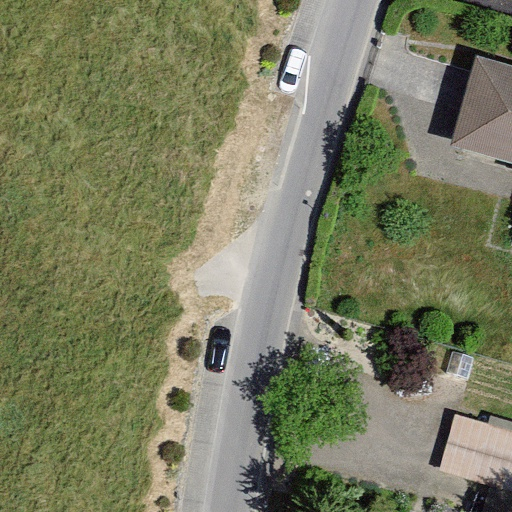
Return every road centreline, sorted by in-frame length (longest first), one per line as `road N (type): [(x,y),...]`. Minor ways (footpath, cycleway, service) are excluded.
road 1 (tertiary): [(242,452),(285,236),(350,0)]
road 2 (residential): [(242,452),(403,491)]
